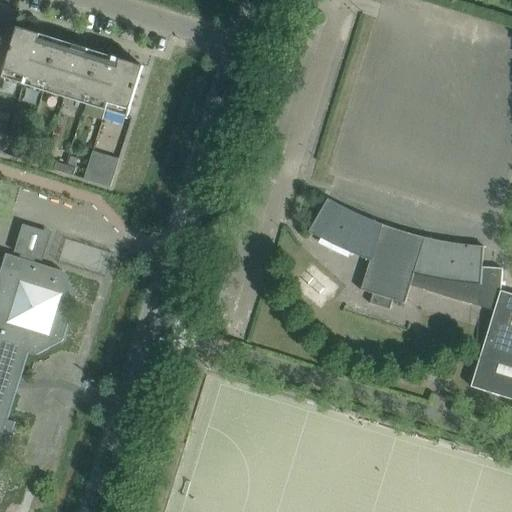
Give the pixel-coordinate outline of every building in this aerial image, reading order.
[(45,91),(60,41),(18,28),(3,78),(45,91)] [(86,104),(102,54),(60,41),(45,91),(86,104)] [(128,117),(143,66),(102,54),(86,104),(128,117)] [(12,125),(5,123),(1,135),(8,137),(12,125)] [(58,147),(56,158),(76,162),(78,151),(58,147)] [(23,159),(25,151),(15,148),(13,156),(23,159)] [(100,152),(93,150),(89,162),(96,164),(100,152)] [(32,162),(35,154),(25,151),(23,159),(32,162)] [(106,154),(100,152),(96,164),(102,166),(106,154)] [(112,156),(106,154),(102,166),(108,168),(112,156)] [(119,158),(112,156),(108,168),(115,170),(119,158)] [(64,172),(66,165),(56,162),(54,169),(64,172)] [(114,174),(115,170),(108,168),(102,166),(96,164),(89,162),(88,166),(95,168),(101,170),(107,172),(114,174)] [(74,175),(76,167),(66,165),(64,172),(74,175)] [(95,168),(88,166),(84,178),(91,180),(95,168)] [(101,170),(95,168),(91,180),(97,182),(101,170)] [(107,172),(101,170),(97,182),(104,184),(107,172)] [(114,174),(107,172),(104,184),(111,186),(114,174)] [(329,199),(309,232),(322,238),(338,246),(351,252),(367,259),(371,260),(361,291),(373,295),(370,304),(391,310),(394,300),(406,304),(411,286),(469,304),(479,307),(494,312),(489,329),(471,387),(511,399),(511,293),(508,293),(502,291),(503,269),(483,267),(484,247),(482,246),(471,246),(461,245),(450,244),(440,242),(429,239),(427,239),(424,238),(421,237),(419,236),(416,235),(409,233),(403,231),(396,229),(390,226),(384,224),(378,221),(371,219),(365,216),(359,213),(353,211),(347,208),(329,199)] [(0,471),(7,449),(15,422),(1,418),(11,389),(14,377),(22,351),(36,356),(63,341),(77,299),(62,271),(34,263),(35,259),(37,252),(24,248),(21,255),(20,258),(7,254),(6,254),(1,269),(0,272),(0,471)]
